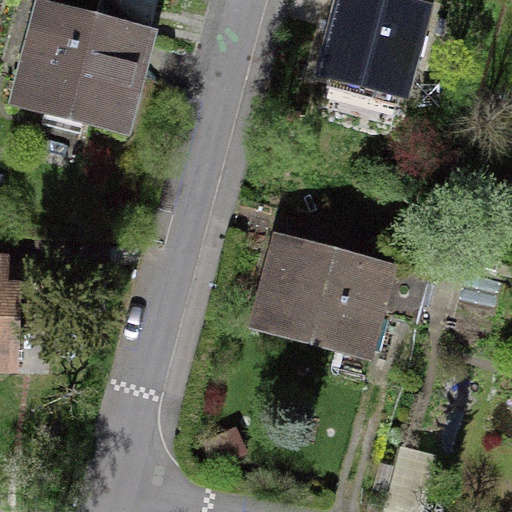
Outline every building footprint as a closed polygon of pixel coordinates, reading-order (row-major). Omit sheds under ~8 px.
[(101,0),(97,22),(44,8),(19,105),(122,132),(157,1),(152,0),(101,0)] [(424,13),(374,0),(342,0),(324,72),(403,92),(424,13)] [(388,274),(279,243),(258,324),(367,352),(388,274)] [(0,367),(15,368),(18,293),(55,294),(55,270),(4,268),(4,264),(0,264),(0,367)] [(430,272),(401,265),(387,315),(417,323),(430,272)]
